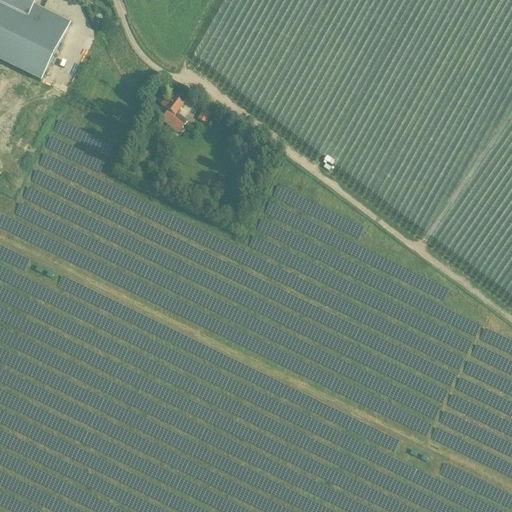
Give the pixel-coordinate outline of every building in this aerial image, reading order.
[(0,0),(0,62),(41,83),(70,25),(42,11),(41,14),(32,10),(37,0),(0,0)] [(100,21),(94,24),(97,30),(103,28),(100,21)] [(187,122),(177,114),(184,106),(183,105),(185,102),(185,98),(181,95),(178,96),(175,99),(170,95),(161,106),(168,111),(161,121),(179,134),(187,122)] [(210,115),(205,112),(202,111),(197,120),(206,124),(210,115)] [(278,187),(274,197),(307,212),(309,208),(305,206),(307,200),(278,187)] [(286,222),(290,213),(271,203),(266,212),(286,222)] [(275,238),(279,228),(262,220),(258,230),(275,238)]
